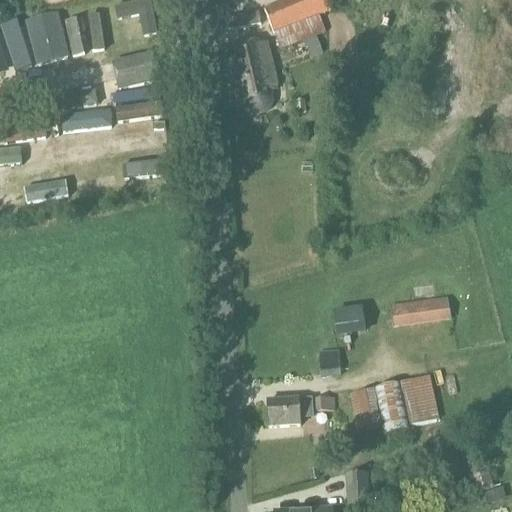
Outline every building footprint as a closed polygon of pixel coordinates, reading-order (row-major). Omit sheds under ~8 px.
[(324,0),(296,0),(264,13),(273,36),(330,14),(324,0)] [(269,99),(268,93),(275,92),(264,43),(224,52),(235,101),(241,99),(243,105),(244,109),(247,112),(251,114),(255,116),(259,115),(263,114),(266,111),(269,107),(270,103),(269,101),(269,99)] [(390,310),(393,329),(450,321),(448,302),(390,310)] [(335,317),(337,336),(367,332),(365,314),(335,317)] [(337,355),(318,356),(320,379),(339,378),(337,355)] [(372,392),(383,438),(411,432),(410,429),(436,422),(426,379),(372,392)] [(351,400),(358,431),(379,426),(372,395),(351,400)] [(316,402),(317,414),(334,413),(333,401),(316,402)] [(299,420),(304,420),(304,422),(313,421),(312,402),(268,404),(269,431),(300,429),(299,420)] [(312,450),(313,457),(313,462),(327,461),(326,456),(325,449),(312,450)] [(476,496),(494,491),(489,476),(472,481),(476,496)] [(368,509),(369,477),(348,477),(347,509),(368,509)]
